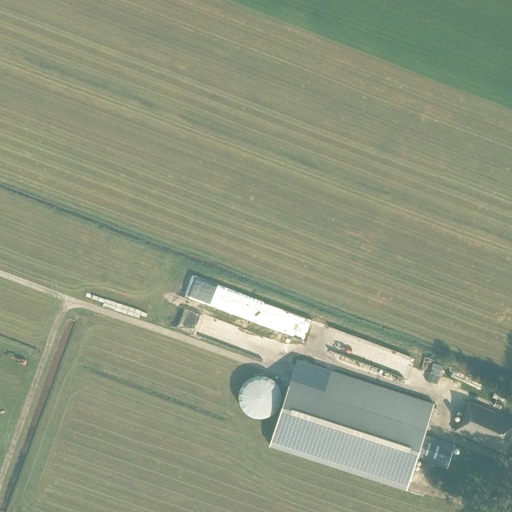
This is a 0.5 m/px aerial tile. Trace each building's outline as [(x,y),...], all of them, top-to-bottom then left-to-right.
[(188,278),(182,294),(255,319),(253,326),(245,323),(239,339),(292,357),(296,344),(299,345),(300,341),(315,346),(322,323),(188,278)] [(435,404),(331,371),(325,390),(290,379),(269,447),(406,491),(417,460),(447,469),(455,445),(425,435),(435,404)] [(440,386),(443,377),(435,374),(431,383),(440,386)] [(463,374),(460,380),(469,385),(472,379),(463,374)] [(261,376),(260,376),(259,376),(257,376),(254,377),(252,377),(251,378),(249,379),(246,380),(245,381),(244,382),(243,383),(242,385),(241,386),(240,387),(240,389),(239,390),(239,391),(238,393),(238,394),(238,396),(238,397),(238,399),(238,401),(239,403),(239,404),(240,405),(240,407),(241,408),(242,409),(243,411),(244,412),(245,413),(246,414),(247,415),(248,416),(250,417),(251,417),(253,418),(255,418),(257,419),(260,419),(263,419),(265,418),(266,418),(268,417),(269,417),(271,416),(273,414),(275,412),(276,411),(277,410),(278,409),(279,407),(279,406),(280,405),(281,403),(281,401),(281,400),(281,398),(281,397),(281,395),(281,394),(280,391),(280,390),(279,389),(279,387),(278,386),(277,385),(276,383),(275,382),(273,380),(272,380),(271,379),(270,378),(268,377),(265,376),(263,376),(261,376)] [(476,389),(479,382),(473,380),(470,387),(476,389)] [(493,406),(499,409),(502,403),(496,400),(493,406)] [(503,453),(511,432),(511,420),(469,402),(465,411),(463,411),(455,428),(453,427),(452,430),(503,453)]
